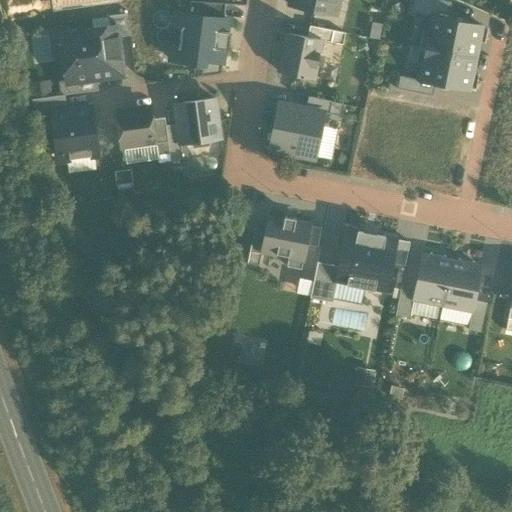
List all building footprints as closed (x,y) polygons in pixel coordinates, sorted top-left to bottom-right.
[(334,14),(337,0),(289,0),(288,5),(334,14)] [(414,0),(412,13),(432,17),(432,16),(448,19),(451,3),(435,0),(414,0)] [(190,2),(188,15),(223,20),(226,4),(190,2)] [(109,17),(110,28),(116,28),(118,38),(129,36),(126,14),(109,17)] [(170,60),(203,64),(204,64),(204,60),(222,62),(224,50),(228,50),(230,33),(226,32),(228,21),(223,20),(188,15),(176,14),(170,60)] [(432,17),(425,49),(475,59),(482,26),(448,19),(432,16),(432,17)] [(110,28),(109,17),(92,19),(93,31),(110,28)] [(369,38),(378,40),(381,24),(372,22),(369,38)] [(345,33),(309,26),(307,38),(321,41),(342,45),(345,33)] [(83,45),(62,48),(67,81),(67,83),(96,79),(123,75),(118,38),(116,28),(110,28),(93,31),(81,32),(83,45)] [(83,45),(81,32),(61,35),(62,48),(83,45)] [(307,38),(286,33),(278,72),(313,79),(321,41),(307,38)] [(434,84),(468,91),(475,59),(425,49),(419,81),(434,84)] [(204,64),(203,64),(201,77),(221,74),(222,62),(204,60),(204,64)] [(293,88),(294,75),(269,73),(268,87),(293,88)] [(432,96),(434,84),(419,81),(399,77),(397,89),(432,96)] [(67,83),(67,81),(59,82),(61,96),(64,95),(98,91),(96,79),(67,83)] [(31,85),(33,97),(49,95),(47,83),(31,85)] [(52,113),(66,111),(64,95),(61,96),(32,100),(40,126),(54,125),(52,113)] [(308,97),(305,109),(325,113),(341,116),(343,104),(308,97)] [(177,124),(180,144),(193,142),(193,147),(207,145),(207,140),(219,139),(214,99),(175,104),(177,124)] [(305,109),(278,103),(268,150),(315,159),(325,113),(305,109)] [(93,156),(97,156),(90,108),(66,111),(52,113),(54,125),(55,135),(59,135),(62,160),(66,160),(93,156)] [(152,120),(151,108),(115,112),(120,147),(124,147),(155,142),(152,120)] [(157,155),(169,154),(165,126),(164,118),(152,120),(155,142),(157,155)] [(177,124),(165,126),(169,154),(170,161),(182,160),(180,144),(177,124)] [(158,160),(157,155),(155,142),(124,147),(126,165),(158,160)] [(93,156),(66,160),(68,172),(95,169),(93,156)] [(114,172),(116,185),(132,183),(130,170),(114,172)] [(265,230),(261,251),(288,256),(286,266),(301,270),(306,245),(310,226),(294,222),(295,219),(284,217),(283,220),(268,217),(265,230)] [(321,228),(310,226),(306,245),(317,247),(321,228)] [(261,251),(265,230),(253,228),(247,264),(258,266),(261,251)] [(395,239),(346,229),(338,267),(335,283),(336,283),(333,299),(360,304),(364,288),(385,293),(391,263),(395,239)] [(404,266),(409,243),(395,239),(391,263),(404,266)] [(473,300),(480,268),(473,267),(457,263),(444,261),(428,258),(422,256),(415,288),(413,298),(441,304),(471,310),(473,300)] [(338,267),(317,262),(309,298),(332,302),(333,299),(336,283),(335,283),(338,267)] [(413,298),(415,288),(400,285),(394,315),(409,318),(410,313),(413,298)] [(438,319),(441,304),(413,298),(410,313),(438,319)] [(487,302),(473,300),(471,310),(468,325),(467,329),(481,332),(487,302)] [(441,304),(438,319),(468,325),(471,310),(441,304)] [(357,367),(353,385),(371,388),(374,371),(357,367)]
